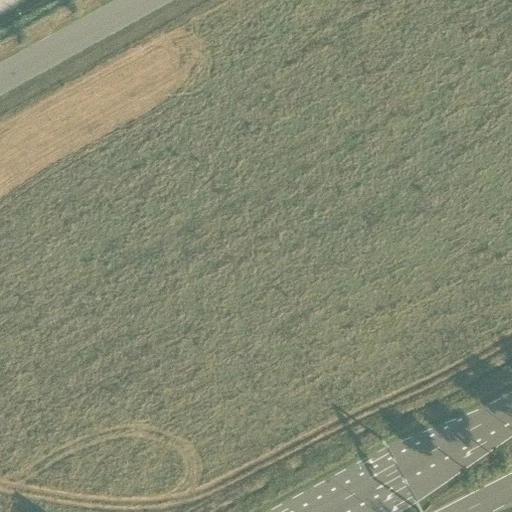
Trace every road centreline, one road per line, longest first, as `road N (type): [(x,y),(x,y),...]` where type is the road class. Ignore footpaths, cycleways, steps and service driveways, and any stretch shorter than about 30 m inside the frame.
road 1 (primary): [(511,409),(327,511)]
road 2 (unclassified): [(0,79),(143,0)]
